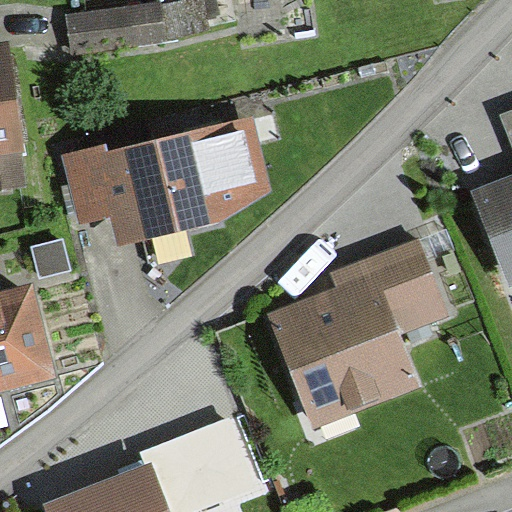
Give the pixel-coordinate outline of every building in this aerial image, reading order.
[(160,17),(66,31),(71,60),(164,45),(160,17)] [(1,64),(0,63),(0,189),(18,187),(1,64)] [(511,160),(511,181),(471,197),(505,286),(511,283),(511,123),(500,129),(511,160)] [(255,125),(81,166),(96,231),(128,224),(136,256),(192,243),(272,199),(255,125)] [(342,304),(272,330),(312,433),(412,394),(390,337),(443,317),(418,251),(334,284),(342,304)] [(41,294),(0,302),(0,391),(59,380),(41,294)] [(185,511),(161,453),(63,492),(71,511),(185,511)]
